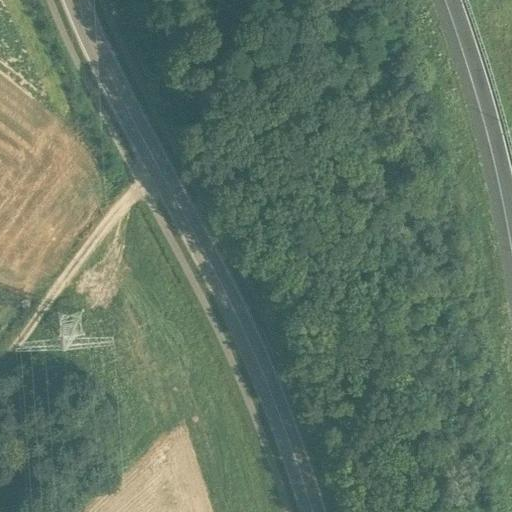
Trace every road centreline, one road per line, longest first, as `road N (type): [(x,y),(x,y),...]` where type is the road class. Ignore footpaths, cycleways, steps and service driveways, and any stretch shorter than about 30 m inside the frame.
road 1 (secondary): [(311,511),(254,348),(75,0)]
road 2 (track): [(0,365),(139,186)]
road 3 (motorway): [(451,0),(511,217)]
